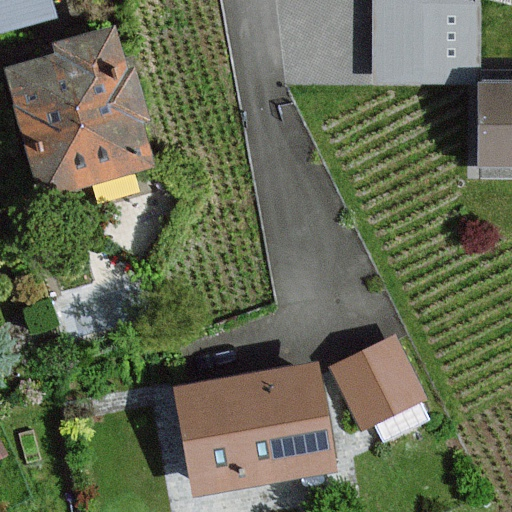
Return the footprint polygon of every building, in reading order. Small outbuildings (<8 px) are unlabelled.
[(0,0),(0,25),(41,14),(37,0),(0,0)] [(472,83),(473,8),(445,0),(374,0),(373,82),(472,83)] [(54,68),(4,81),(34,194),(138,167),(127,126),(136,123),(124,77),(117,79),(105,36),(50,51),(54,68)] [(511,92),(475,93),(475,167),(511,167),(511,92)] [(417,398),(390,342),(333,369),(360,425),(417,398)] [(322,467),(306,371),(171,394),(187,489),(322,467)]
